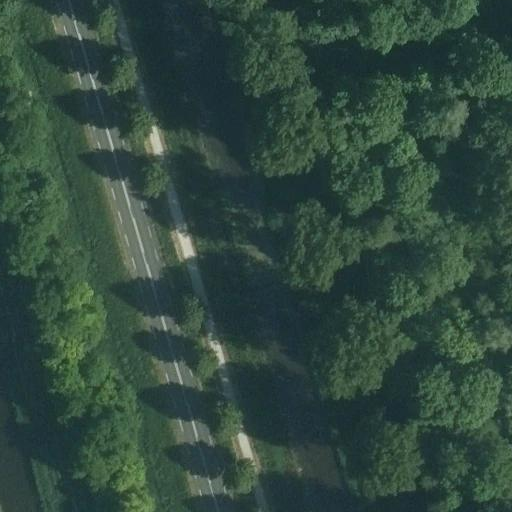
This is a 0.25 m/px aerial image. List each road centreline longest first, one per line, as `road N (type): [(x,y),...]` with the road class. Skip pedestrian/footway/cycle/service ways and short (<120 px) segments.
road 1 (secondary): [(68,0),(218,511)]
road 2 (track): [(405,511),(255,0)]
road 3 (track): [(275,70),(511,2)]
